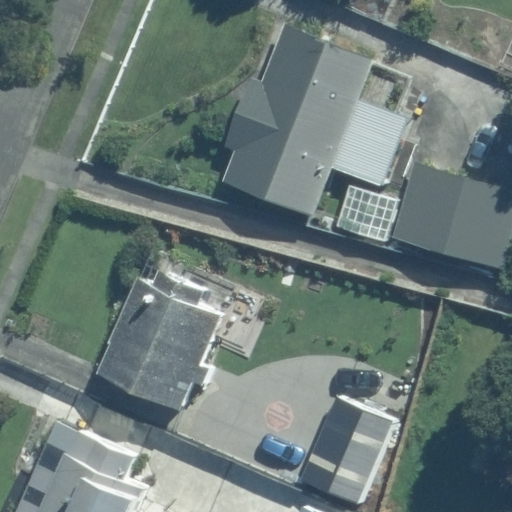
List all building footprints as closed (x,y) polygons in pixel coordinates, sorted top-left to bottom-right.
[(322,219),(340,172),(391,191),(417,123),(367,105),(385,59),(299,26),(275,89),(264,85),(239,150),(253,155),(241,188),(322,219)] [(401,242),(509,271),(511,260),(511,190),(420,167),(401,242)] [(116,382),(193,412),(232,314),(155,284),(116,382)] [(308,477),(366,505),(405,424),(347,396),(308,477)] [(157,511),(165,495),(140,484),(150,464),(63,425),(23,511),(157,511)] [(192,505),(207,511),(280,511),(282,508),(291,511),(306,511),(314,495),(215,453),(192,505)]
